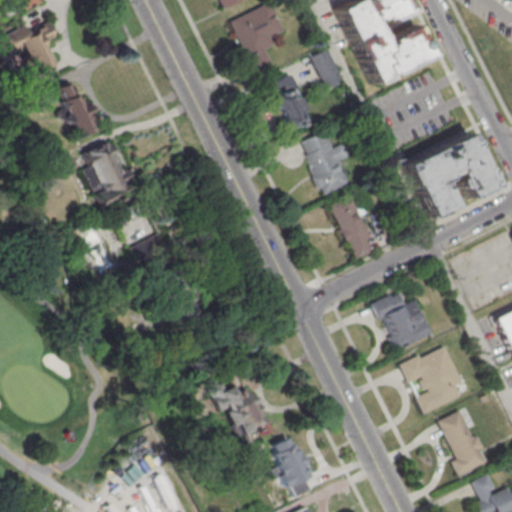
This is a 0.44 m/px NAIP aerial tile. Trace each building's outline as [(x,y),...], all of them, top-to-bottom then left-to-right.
[(0,0),(0,2),(4,14),(33,4),(31,0),(0,0)] [(238,0),(220,9),(215,0),(238,0)] [(352,0),(330,11),(329,13),(365,85),(367,86),(421,59),(422,57),(418,49),(418,47),(416,43),(414,42),(411,36),(408,37),(404,30),(384,39),(385,41),(382,43),(383,45),(381,46),(380,49),(378,51),(375,45),(376,44),(369,30),(368,31),(364,22),(367,20),(370,22),(374,20),(376,23),(380,21),(381,24),(401,13),(399,9),(398,9),(393,0),(352,0)] [(226,22),(251,74),(268,66),(260,49),(270,45),(266,37),(278,31),(265,3),(226,22)] [(0,31),(0,43),(3,52),(21,45),(32,72),(52,64),(43,41),(53,37),(47,22),(25,30),(22,23),(0,31)] [(306,58),(322,90),(338,81),(322,50),(306,58)] [(302,122),(285,130),(279,119),(281,119),(276,109),(274,110),(269,99),(276,95),(270,82),(285,75),(296,96),(294,97),(300,110),(297,112),(302,122)] [(71,133),(92,123),(73,80),(52,89),(71,133)] [(319,131),(328,148),(339,143),(345,156),(335,161),(341,175),(340,176),(344,183),(320,195),(317,188),(313,189),(308,179),(309,178),(304,168),(307,166),(301,155),(302,155),(296,142),(319,131)] [(395,168),(422,219),(423,221),(448,208),(440,193),(438,193),(434,184),(437,182),(439,179),(450,174),(453,180),(451,181),(460,200),(463,200),(486,188),(487,186),(461,134),(395,168)] [(105,140),(76,154),(100,200),(129,186),(105,140)] [(350,193),(355,204),(358,203),(363,214),(356,217),(366,238),(362,240),(368,252),(352,260),(343,241),(341,242),(335,230),(337,230),(325,205),(350,193)] [(171,277),(162,236),(131,243),(139,284),(171,277)] [(409,300),(425,333),(390,351),(383,339),(387,337),(378,319),(373,322),(365,306),(385,296),(386,298),(394,294),(400,305),(409,300)] [(511,307),(488,320),(506,355),(511,351),(511,307)] [(455,396),(451,386),(457,383),(440,346),(415,358),(414,355),(394,365),(403,384),(416,378),(417,380),(414,381),(419,391),(423,389),(424,391),(411,398),(418,414),(455,396)] [(266,424),(250,396),(231,408),(247,435),(266,424)] [(479,463),(454,476),(446,462),(451,459),(432,422),(454,411),(468,439),(472,437),(478,447),(473,450),(479,463)] [(293,441),(268,451),(281,488),(289,486),(292,493),(305,488),(301,479),(306,477),(293,441)] [(482,474),(489,489),(485,491),(487,495),(502,488),(511,510),(507,511),(468,511),(465,506),(475,502),(466,482),(482,474)]
